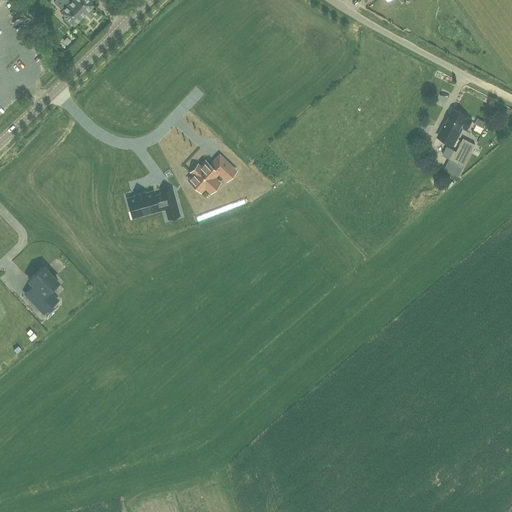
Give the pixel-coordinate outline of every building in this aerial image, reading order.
[(74,25),(85,14),(78,8),(75,8),(70,3),(68,6),(66,3),(67,2),(64,0),(56,0),(54,2),(60,9),(61,8),(63,10),(61,12),(61,13),(66,17),(64,19),(70,25),(72,23),(73,24),(73,25),(74,25)] [(78,8),(85,14),(94,5),(88,0),(64,0),(67,2),(66,3),(68,6),(70,3),(75,8),(78,8)] [(273,43),(271,54),(301,60),(300,66),(310,68),(316,37),(306,35),(303,48),(297,47),(298,42),(275,38),(274,38),(273,43)] [(441,130),(437,136),(453,145),(456,139),(462,128),(466,130),(471,120),(466,117),(452,109),(441,130)] [(447,147),(443,156),(450,159),(444,170),(458,177),(464,166),(475,145),(463,139),(457,152),(447,147)] [(219,156),(210,166),(205,162),(200,167),(198,165),(191,172),(194,174),(188,180),(201,192),(205,187),(210,192),(219,183),(214,178),(218,173),(227,180),(236,171),(219,156)] [(141,215),(156,210),(166,208),(167,209),(169,219),(178,216),(180,216),(175,200),(172,189),(162,192),(162,194),(157,196),(154,197),(153,192),(152,192),(144,194),(144,191),(135,194),(136,196),(128,199),(132,212),(140,210),(141,215)] [(29,279),(33,284),(24,292),(44,313),(57,301),(49,291),(58,282),(43,266),(29,279)] [(6,357),(14,354),(11,347),(20,344),(17,338),(11,341),(10,340),(1,343),(6,357)] [(19,349),(27,343),(24,340),(16,346),(19,349)]
